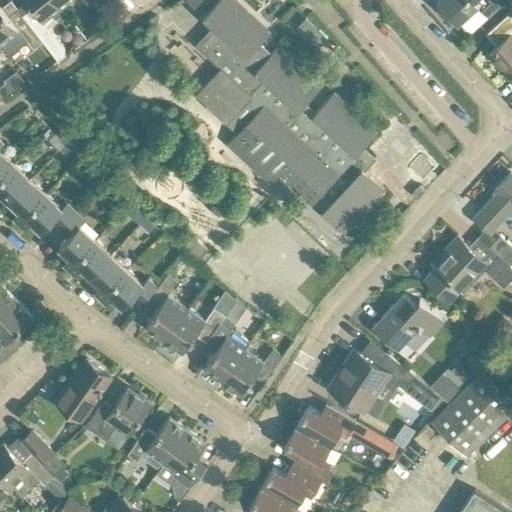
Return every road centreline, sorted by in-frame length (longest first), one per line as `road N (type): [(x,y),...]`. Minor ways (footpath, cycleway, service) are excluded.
road 1 (residential): [(247,433),(268,422),(343,302),(480,152)]
road 2 (residential): [(356,0),(350,5),(480,152)]
road 3 (residential): [(247,433),(88,327)]
road 4 (residential): [(496,124),(496,111),(398,0)]
road 5 (residential): [(88,327),(0,241)]
road 6 (residential): [(0,409),(88,327)]
